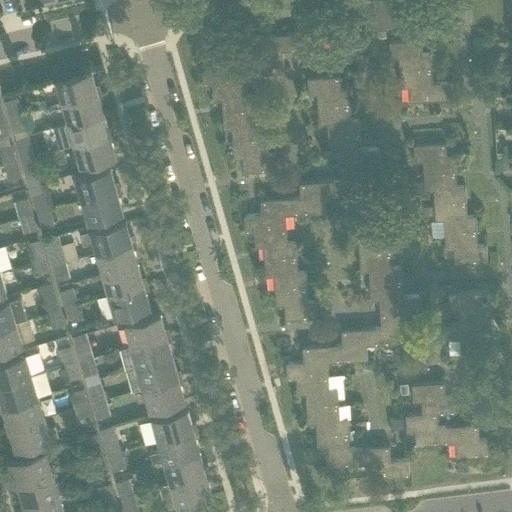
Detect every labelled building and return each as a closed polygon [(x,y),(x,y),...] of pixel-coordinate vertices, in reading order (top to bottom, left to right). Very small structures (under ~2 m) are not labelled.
[(405,26),(404,10),(388,10),(387,0),(354,0),(356,15),(364,14),(365,29),(405,26)] [(428,8),(404,10),(405,26),(406,39),(422,38),(422,40),(447,38),(446,21),(429,22),(428,8)] [(297,32),(281,33),(282,50),(322,47),(321,32),(329,32),(328,16),(296,18),(297,32)] [(282,50),(281,33),(257,35),(258,49),(243,50),(244,67),(283,64),(282,50)] [(422,38),(406,39),(389,40),(390,57),(398,56),(399,71),(432,69),(430,52),(422,53),(422,40),(422,38)] [(244,67),(243,50),(218,52),(219,66),(202,67),(203,83),(212,83),(244,81),(244,67)] [(62,101),(97,91),(91,69),(56,79),(62,101)] [(432,82),(432,69),(399,71),(400,86),(409,86),(410,100),(451,97),(450,81),(432,82)] [(317,106),(350,104),(348,89),(340,89),(339,75),(307,77),(308,93),(316,93),(317,106)] [(244,81),(212,83),(213,98),(222,98),(222,111),(255,109),(254,94),(245,94),(244,81)] [(103,112),(97,91),(62,101),(68,122),(103,112)] [(9,116),(21,113),(16,97),(5,100),(9,116)] [(350,119),(350,104),(317,106),(318,123),(327,122),(328,135),(360,133),(359,118),(350,119)] [(255,109),(222,111),(223,128),(232,127),(233,141),(265,139),(264,123),(256,123),(255,109)] [(103,112),(68,122),(53,127),(59,147),(74,143),(109,133),(103,112)] [(26,129),(21,113),(9,116),(14,132),(26,129)] [(4,119),(0,120),(0,135),(8,133),(4,119)] [(273,124),(265,124),(266,134),(273,133),(273,124)] [(496,127),(496,136),(505,135),(504,126),(496,127)] [(109,133),(74,143),(80,165),(115,155),(109,133)] [(361,148),(360,133),(328,135),(329,152),(337,151),(338,166),(370,164),(380,163),(378,147),(361,148)] [(22,158),(33,155),(29,138),(17,142),(22,158)] [(265,139),(233,141),(234,157),(242,157),(243,171),(276,169),(275,152),(266,153),(265,139)] [(424,174),(456,172),(455,156),(446,156),(445,142),(413,144),(414,160),(423,160),(424,174)] [(11,143),(0,146),(0,147),(5,165),(16,161),(11,143)] [(33,155),(22,158),(26,174),(38,170),(33,155)] [(16,161),(5,165),(9,179),(21,175),(16,161)] [(370,164),(338,166),(339,179),(323,180),(324,197),(344,195),(352,195),(364,194),(363,180),(371,179),(370,164)] [(110,166),(91,172),(75,176),(81,198),(116,188),(110,166)] [(457,186),(456,172),(424,174),(425,190),(433,189),(434,203),(466,201),(465,185),(457,186)] [(324,197),(323,180),(299,182),(300,196),(284,197),(285,214),(325,211),(324,197)] [(422,180),(414,181),(415,191),(423,191),(422,180)] [(116,188),(81,198),(87,220),(123,210),(116,188)] [(44,190),(32,194),(37,211),(49,208),(44,190)] [(27,196),(15,199),(20,218),(32,214),(27,196)] [(285,214),(284,197),(260,199),(261,213),(244,214),(245,231),(254,230),(286,228),(285,214)] [(466,201),(434,203),(435,219),(443,219),(444,232),(476,230),(475,214),(467,215),(466,201)] [(54,224),(49,208),(37,211),(42,227),(54,224)] [(32,214),(20,218),(25,232),(36,228),(32,214)] [(125,219),(90,229),(78,232),(82,244),(93,241),(96,252),(132,242),(125,219)] [(359,253),(391,251),(391,236),(382,237),(381,222),(349,224),(350,241),(358,240),(359,253)] [(286,228),(254,230),(255,246),(263,245),(264,260),(297,258),(296,241),(287,242),(286,228)] [(476,230),(444,232),(445,248),(453,248),(455,262),(487,260),(486,244),(477,244),(476,230)] [(33,259),(44,256),(40,240),(28,243),(33,259)] [(138,263),(132,242),(96,252),(102,273),(138,263)] [(53,264),(64,261),(60,245),(48,248),(53,264)] [(392,266),(391,251),(359,253),(360,270),(369,270),(369,282),(402,280),(401,265),(392,266)] [(44,256),(33,259),(37,274),(48,270),(44,256)] [(297,258),(264,260),(265,275),(274,274),(275,289),(307,287),(306,270),(298,271),(297,258)] [(69,277),(64,261),(53,264),(58,280),(69,277)] [(144,284),(138,263),(102,273),(108,294),(144,284)] [(403,295),(402,280),(369,282),(371,299),(379,299),(380,313),(412,311),(421,310),(420,294),(403,295)] [(52,281),(40,284),(43,296),(48,312),(60,309),(52,281)] [(150,305),(144,284),(108,294),(114,315),(150,305)] [(65,306),(77,303),(72,287),(61,290),(65,306)] [(307,287),(275,289),(276,304),(284,304),(285,318),(317,316),(316,300),(308,300),(307,287)] [(459,322),(482,320),(491,320),(490,303),(481,304),(480,289),(448,291),(449,308),(457,307),(458,320),(459,322)] [(21,296),(0,302),(0,325),(15,321),(27,318),(21,296)] [(371,300),(363,300),(363,308),(371,308),(371,300)] [(77,303),(65,306),(70,321),(81,317),(77,303)] [(60,309),(48,312),(52,326),(64,323),(60,309)] [(412,311),(380,313),(381,326),(365,328),(366,344),(406,341),(405,327),(413,326),(412,311)] [(160,312),(141,318),(124,322),(131,345),(166,334),(160,312)] [(482,320),(450,322),(450,323),(451,338),(459,337),(460,352),(493,350),(492,333),(483,334),(482,320)] [(15,321),(0,325),(0,349),(22,343),(15,321)] [(443,324),(442,324),(443,338),(444,338),(448,338),(451,338),(450,323),(443,324)] [(366,344),(365,328),(341,329),(342,343),(326,345),(327,361),(367,358),(366,344)] [(131,345),(119,348),(125,369),(172,356),(166,334),(131,345)] [(81,359),(92,356),(88,340),(76,343),(81,359)] [(70,344),(59,347),(64,364),(75,361),(70,344)] [(327,361),(326,345),(302,346),(303,361),(286,362),(287,378),(296,377),(328,375),(327,361)] [(25,353),(9,357),(0,360),(0,383),(31,374),(45,370),(39,350),(25,354),(25,353)] [(92,356),(81,359),(85,375),(97,371),(92,356)] [(172,356),(125,369),(128,379),(139,376),(142,387),(178,376),(172,356)] [(75,361),(64,364),(68,380),(80,376),(75,361)] [(31,374),(0,383),(0,395),(3,406),(38,396),(31,374)] [(329,389),(328,375),(296,377),(297,393),(305,392),(306,405),(338,403),(337,388),(329,389)] [(184,398),(178,376),(142,387),(148,408),(184,398)] [(100,381),(88,385),(93,401),(105,397),(100,381)] [(438,412),(438,413),(454,412),(453,395),(445,396),(444,381),(411,383),(413,400),(421,399),(422,413),(438,412)] [(83,387),(71,390),(76,407),(88,403),(83,387)] [(38,396),(3,406),(10,428),(44,417),(38,396)] [(105,397),(93,401),(98,417),(109,414),(105,397)] [(88,403),(76,407),(81,422),(92,419),(88,403)] [(338,403),(306,405),(307,422),(315,422),(316,436),(349,434),(348,417),(339,418),(338,403)] [(187,408),(168,413),(151,418),(157,440),(193,430),(187,408)] [(438,412),(422,413),(405,414),(406,430),(414,429),(415,444),(455,441),(454,425),(439,426),(438,413),(438,412)] [(403,416),(392,417),(393,427),(404,426),(403,416)] [(44,417),(10,428),(11,433),(16,448),(58,436),(55,424),(47,427),(44,417)] [(454,425),(455,441),(456,456),(489,454),(487,437),(479,438),(478,423),(454,425)] [(160,449),(150,452),(151,453),(154,464),(163,461),(199,451),(193,430),(157,440),(160,449)] [(96,432),(85,435),(92,460),(103,456),(96,432)] [(109,453),(120,450),(115,434),(104,437),(109,453)] [(349,434),(316,436),(317,451),(326,451),(327,465),(367,463),(365,446),(350,447),(349,434)] [(389,445),(365,446),(367,463),(367,477),(409,474),(408,458),(390,459),(389,445)] [(46,449),(30,454),(11,460),(18,482),(53,472),(46,449)] [(120,450),(109,453),(113,470),(125,466),(120,450)] [(199,451),(163,461),(169,482),(205,471),(199,451)] [(103,456),(92,460),(96,475),(108,472),(103,456)] [(205,471),(169,482),(159,485),(165,507),(211,493),(205,471)] [(56,482),(53,472),(18,482),(24,504),(59,493),(67,490),(64,480),(56,482)] [(120,496),(133,492),(129,476),(115,480),(120,496)] [(111,482),(99,485),(104,502),(116,499),(111,482)] [(139,511),(133,492),(120,496),(124,511),(139,511)] [(64,511),(59,493),(24,504),(26,511),(64,511)] [(119,511),(116,499),(104,502),(107,511),(119,511)]
